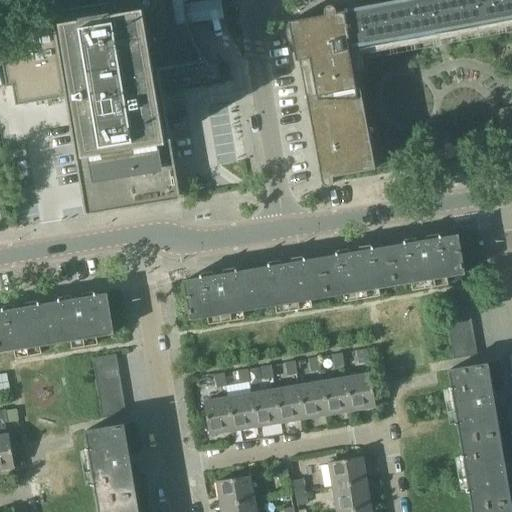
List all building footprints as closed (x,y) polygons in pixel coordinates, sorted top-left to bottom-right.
[(7,53),(1,54),(6,87),(12,86),(15,106),(65,97),(71,96),(76,128),(81,156),(82,164),(85,180),(85,183),(116,178),(116,177),(168,168),(163,144),(164,143),(155,95),(154,88),(152,89),(149,72),(153,71),(158,70),(204,63),(207,66),(209,65),(207,62),(205,60),(203,57),(201,55),(200,52),(198,50),(197,47),(195,44),(194,41),(193,38),(191,36),(190,33),(189,30),(188,27),(187,24),(187,21),(194,20),(204,19),(202,4),(185,7),(185,4),(185,2),(184,0),(105,0),(107,3),(80,8),(78,0),(66,0),(68,10),(50,13),(52,25),(3,33),(7,53)] [(287,25),(286,27),(286,28),(286,29),(286,30),(286,32),(286,33),(286,34),(286,36),(286,37),(287,38),(287,39),(288,41),(289,42),(289,43),(290,44),(291,45),(292,45),(295,61),(298,60),(320,179),(321,181),(321,182),(321,183),(322,184),(322,185),(323,185),(324,186),(325,186),(326,186),(326,187),(327,186),(328,186),(329,186),(330,186),(330,185),(331,185),(331,184),(332,184),(332,183),(332,182),(332,181),(332,180),(332,179),(332,177),(375,169),(360,91),(354,61),(352,49),(511,18),(511,0),(400,0),(347,10),(347,8),(344,9),(344,11),(335,13),(335,11),(335,10),(335,9),(334,8),(334,7),(333,7),(333,6),(332,6),(331,6),(330,6),(330,5),(329,5),(328,6),(327,6),(326,6),(326,7),(325,7),(325,8),(324,8),(324,9),(323,10),(323,11),(323,12),(324,13),(324,15),(288,22),(288,24),(287,24),(287,25)] [(425,239),(391,245),(398,283),(463,272),(456,234),(425,239)] [(398,283),(391,245),(357,251),(323,256),(330,295),(398,283)] [(256,268),(262,306),(330,295),(323,256),(290,262),(256,268)] [(262,306),(256,268),(219,274),(183,280),(189,318),(262,306)] [(77,298),(48,303),(55,342),(112,333),(105,293),(77,298)] [(442,299),(444,311),(468,307),(466,295),(442,299)] [(0,310),(0,351),(55,342),(48,303),(20,308),(0,310)] [(470,319),(468,307),(444,311),(446,323),(470,319)] [(472,331),(470,319),(446,323),(449,335),(472,331)] [(475,343),(472,331),(449,335),(451,347),(475,343)] [(477,355),(475,343),(451,347),(453,359),(477,355)] [(365,348),(356,350),(358,362),(368,361),(365,348)] [(340,352),(331,354),(333,367),(343,365),(340,352)] [(92,358),(94,370),(118,366),(116,354),(92,358)] [(317,356),(308,358),(310,371),(320,369),(317,356)] [(294,360),(284,362),(286,375),(296,373),(294,360)] [(269,364),(259,366),(262,379),(272,377),(269,364)] [(459,439),(498,433),(486,364),(448,370),(459,439)] [(119,378),(118,366),(94,370),(96,382),(119,378)] [(245,369),(235,370),(237,383),(247,381),(245,369)] [(222,372),(212,374),(214,387),(224,385),(222,372)] [(346,377),(351,410),(375,406),(369,373),(346,377)] [(327,414),(351,410),(346,377),(322,381),(327,414)] [(121,390),(119,378),(96,382),(98,393),(121,390)] [(304,418),(327,414),(322,381),(298,385),(304,418)] [(280,422),(304,418),(298,385),(274,389),(280,422)] [(274,389),(252,393),(251,393),(256,426),(280,422),(274,389)] [(123,402),(121,390),(98,393),(99,405),(123,402)] [(241,395),(230,397),(227,397),(232,430),(256,426),(251,393),(241,395)] [(232,430),(227,397),(218,399),(203,401),(209,434),(232,430)] [(125,414),(123,402),(99,405),(101,417),(125,414)] [(122,424),(84,431),(87,448),(90,465),(93,483),(96,499),(134,493),(129,464),(128,459),(127,454),(122,424)] [(459,439),(471,507),(509,501),(498,433),(459,439)] [(0,435),(0,468),(13,467),(8,434),(0,435)] [(332,487),(365,482),(361,456),(328,462),(332,487)] [(289,481),(287,468),(276,470),(278,483),(289,481)] [(220,506),(253,501),(249,475),(216,481),(220,506)] [(302,478),(292,480),(294,493),(304,492),(302,478)] [(339,511),(369,507),(365,482),(332,487),(336,511),(339,511)] [(307,504),(304,492),(294,493),(297,506),(307,504)] [(137,511),(134,493),(96,499),(98,511),(137,511)] [(254,511),(253,501),(220,506),(221,511),(254,511)] [(471,507),(471,511),(510,511),(509,501),(471,507)]
